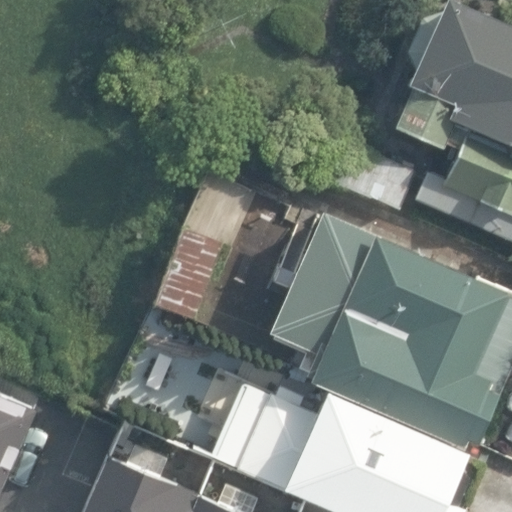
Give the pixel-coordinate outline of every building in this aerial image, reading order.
[(511,13),(460,0),(454,0),(410,115),(511,148),(511,13)] [(511,366),(511,272),(329,205),(263,330),(317,349),(308,374),(481,439),(511,366)] [(472,511),(493,454),(319,385),(306,408),(272,394),(242,468),(349,511),(472,511)] [(0,511),(0,483),(35,401),(0,392),(0,511)] [(295,511),(113,440),(75,511),(295,511)]
